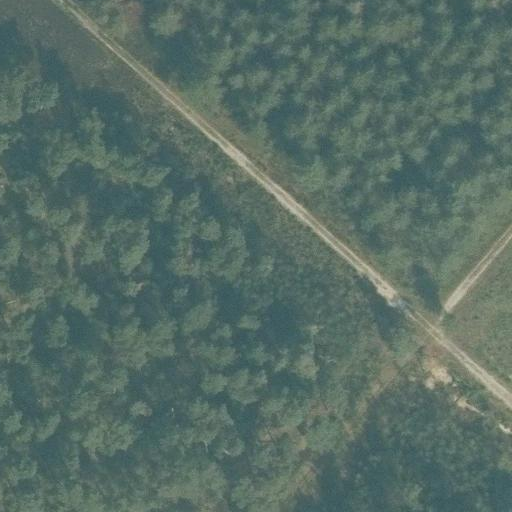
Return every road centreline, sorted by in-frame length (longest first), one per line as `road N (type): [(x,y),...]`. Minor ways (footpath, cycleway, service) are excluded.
road 1 (track): [(43,0),(511,420)]
road 2 (track): [(281,511),(511,236)]
